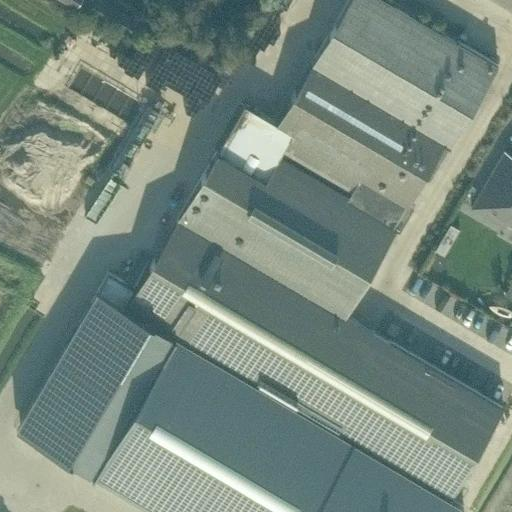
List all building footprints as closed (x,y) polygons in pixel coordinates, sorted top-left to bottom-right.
[(106,0),(78,0),(77,3),(108,23),(118,7),(106,0)] [(290,400),(450,495),(503,405),(344,311),(394,227),(399,230),(413,206),(408,203),(444,139),(451,143),(498,64),(406,10),(389,0),(348,0),(277,121),(244,101),(126,303),(209,352),(290,400)] [(507,222),(511,225),(511,154),(504,150),(471,206),(504,226),(507,222)] [(449,222),(444,230),(454,236),(459,228),(449,222)] [(161,511),(458,511),(463,504),(449,496),(450,495),(126,303),(125,304),(124,303),(134,286),(108,270),(97,289),(101,292),(20,429),(161,511)]
